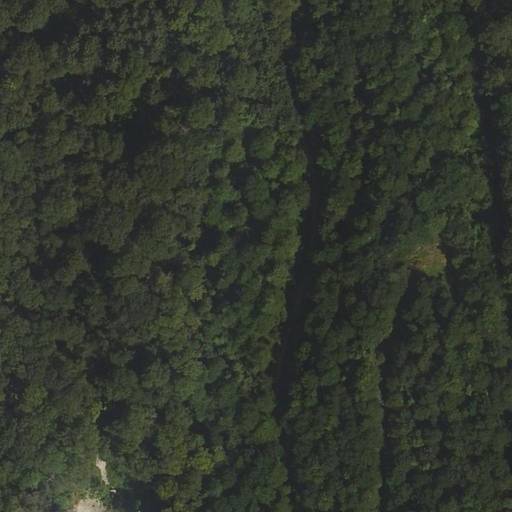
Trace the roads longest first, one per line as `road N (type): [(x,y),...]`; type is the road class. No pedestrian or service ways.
road 1 (track): [(291,0),(290,61),(315,175),(315,237),(282,380),(297,511)]
road 2 (track): [(511,278),(487,77),(466,0)]
